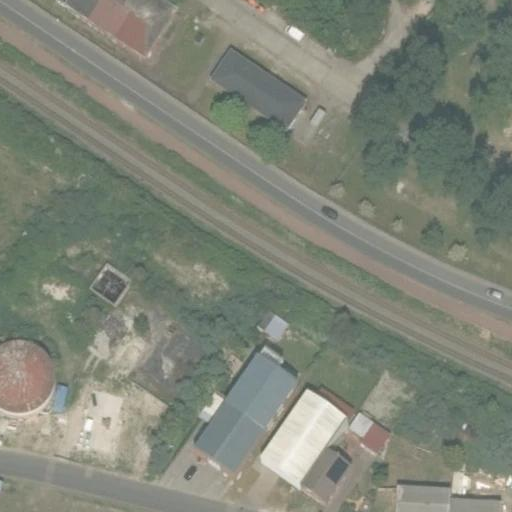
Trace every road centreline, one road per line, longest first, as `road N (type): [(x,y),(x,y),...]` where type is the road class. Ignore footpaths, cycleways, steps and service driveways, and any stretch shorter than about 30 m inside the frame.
road 1 (tertiary): [(511,307),(317,213),(0,0)]
road 2 (unclassified): [(0,467),(207,511)]
